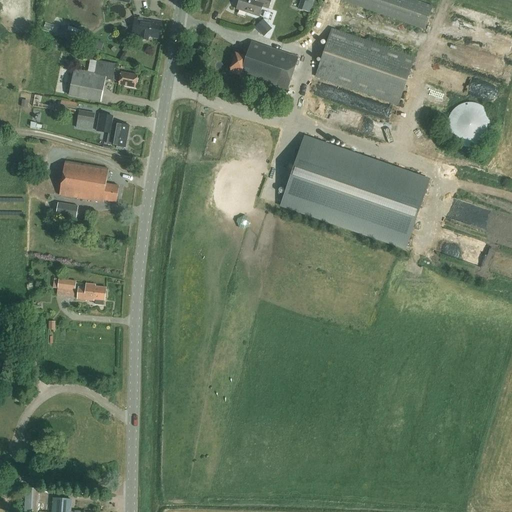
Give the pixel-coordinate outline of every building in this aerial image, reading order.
[(268,9),(271,0),(239,0),(236,9),(259,17),(262,7),(268,9)] [(425,29),(432,7),(413,0),(341,0),(341,1),(425,29)] [(53,14),(60,16),(63,4),(56,3),(53,14)] [(158,39),(161,22),(151,21),(135,18),(132,33),(140,35),(140,38),(148,40),(149,36),(151,36),(151,37),(158,39)] [(265,22),(258,26),(263,35),(270,30),(265,22)] [(62,29),(60,37),(80,43),(83,35),(62,29)] [(398,105),(415,57),(332,29),(315,76),(398,105)] [(287,90),(298,58),(251,41),(246,57),(236,54),(232,53),(229,61),(233,62),(230,72),(240,75),(241,72),(253,76),(253,78),(287,90)] [(135,88),(138,76),(121,72),(121,73),(114,71),(115,67),(102,64),(100,75),(74,69),(69,95),(101,102),(106,79),(119,81),(119,84),(135,88)] [(97,115),(99,105),(80,103),(79,113),(97,115)] [(448,121),(448,125),(448,129),(449,133),(451,137),(453,140),(456,143),(460,145),(464,146),(468,147),(472,147),(476,146),(480,145),(483,143),(486,140),(489,137),(491,133),(492,129),(492,125),(492,121),(491,117),(489,113),(486,110),(483,107),(480,105),(476,103),(472,103),(468,103),(464,103),(460,105),(456,107),(453,110),(451,113),(449,117),(448,121)] [(125,148),(129,125),(111,122),(113,116),(100,114),(97,131),(109,133),(109,137),(113,138),(111,145),(125,148)] [(92,125),(93,117),(83,115),(81,123),(92,125)] [(269,167),(277,138),(234,126),(226,156),(269,167)] [(281,205),(406,248),(429,180),(304,137),(287,188),(281,205)] [(116,202),(119,186),(106,184),(109,169),(65,162),(60,195),(103,203),(103,200),(116,202)] [(248,176),(242,187),(252,192),(258,181),(248,176)] [(62,216),(76,218),(78,206),(64,204),(62,216)] [(412,239),(409,247),(415,249),(419,241),(412,239)] [(59,279),(58,288),(75,291),(76,281),(59,279)] [(86,284),(85,288),(79,287),(78,299),(94,301),(94,299),(96,299),(95,305),(104,305),(106,288),(95,287),(96,285),(86,284)] [(37,511),(39,488),(25,488),(23,511),(37,511)] [(84,511),(75,511),(74,511),(72,511),(70,511),(71,500),(54,498),(52,511),(84,511)]
